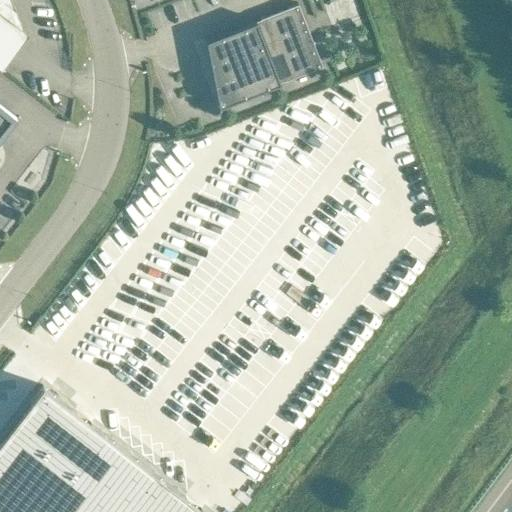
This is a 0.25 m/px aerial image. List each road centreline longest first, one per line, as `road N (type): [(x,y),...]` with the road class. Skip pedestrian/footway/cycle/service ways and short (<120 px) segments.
road 1 (unclassified): [(90,0),(109,95),(104,147),(88,196),(0,308)]
road 2 (unknown): [(104,147),(0,76)]
